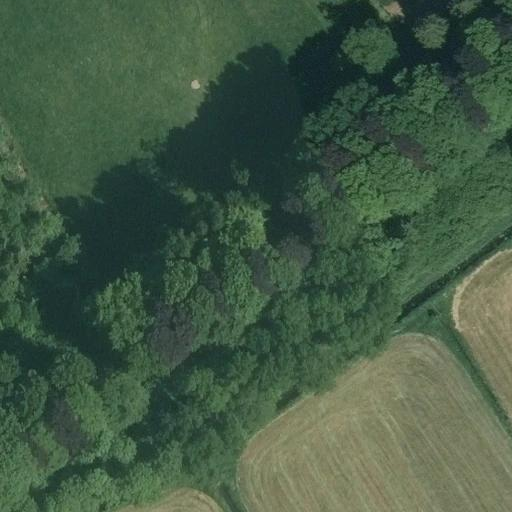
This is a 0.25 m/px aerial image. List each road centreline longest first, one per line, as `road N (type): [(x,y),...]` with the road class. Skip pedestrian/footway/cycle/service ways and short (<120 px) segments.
road 1 (unclassified): [(0,453),(511,66)]
road 2 (track): [(0,165),(126,358)]
